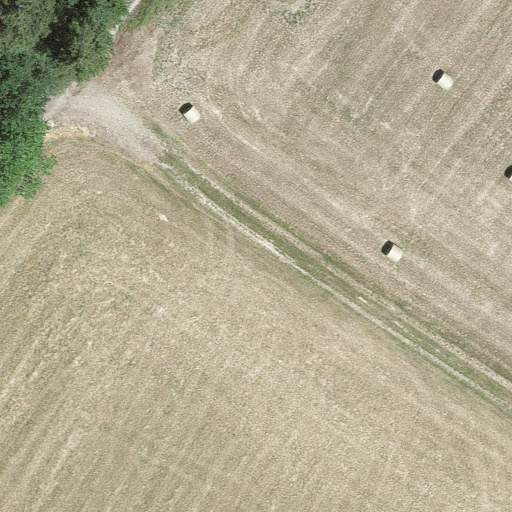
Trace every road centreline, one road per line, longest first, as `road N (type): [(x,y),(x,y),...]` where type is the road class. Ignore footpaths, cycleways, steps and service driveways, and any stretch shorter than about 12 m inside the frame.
road 1 (track): [(511,394),(81,100)]
road 2 (track): [(144,0),(0,209)]
